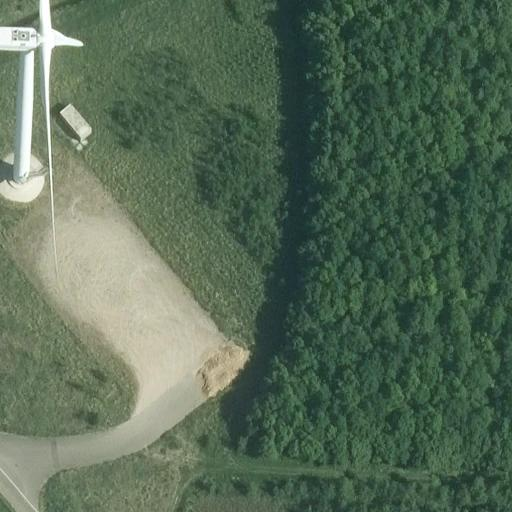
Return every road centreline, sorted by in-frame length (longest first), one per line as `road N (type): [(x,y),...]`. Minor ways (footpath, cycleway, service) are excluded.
road 1 (track): [(87,511),(0,408),(0,73),(165,0)]
road 2 (track): [(208,467),(270,338),(293,189),(283,0)]
road 3 (track): [(181,511),(208,467),(511,483)]
